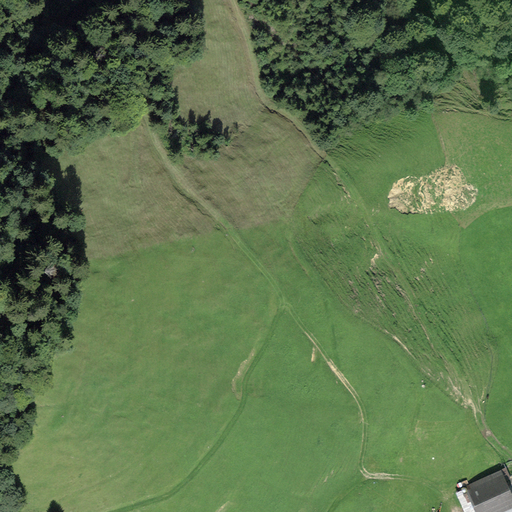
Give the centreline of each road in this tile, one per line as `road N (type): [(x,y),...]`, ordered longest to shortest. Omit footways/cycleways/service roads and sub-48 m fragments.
road 1 (track): [(368,477),(360,404),(258,263),(184,189),(136,84)]
road 2 (track): [(285,305),(217,447),(175,491),(122,511)]
road 3 (track): [(453,511),(424,482),(379,475),(354,485),(328,511)]
